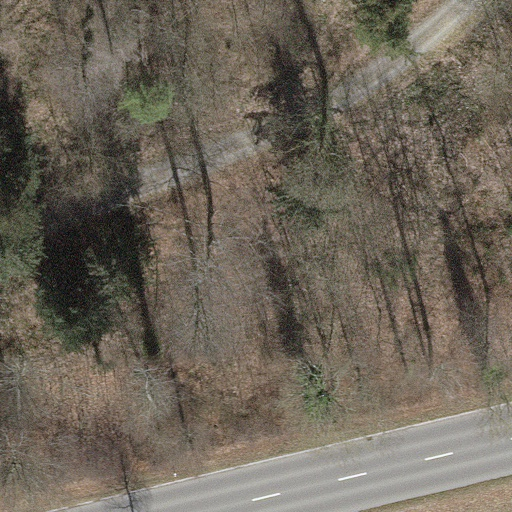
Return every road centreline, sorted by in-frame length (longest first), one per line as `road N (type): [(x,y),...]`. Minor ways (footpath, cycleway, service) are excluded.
road 1 (track): [(0,242),(329,113),(475,0)]
road 2 (tertiary): [(192,511),(511,435)]
